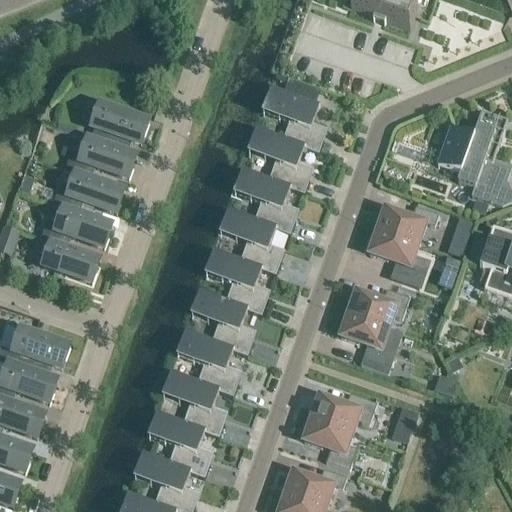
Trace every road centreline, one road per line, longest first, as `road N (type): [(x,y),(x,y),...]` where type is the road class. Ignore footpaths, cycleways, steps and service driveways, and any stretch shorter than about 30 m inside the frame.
road 1 (residential): [(242,511),(379,125),(511,65)]
road 2 (residential): [(110,330),(226,0)]
road 3 (residential): [(45,511),(110,330)]
